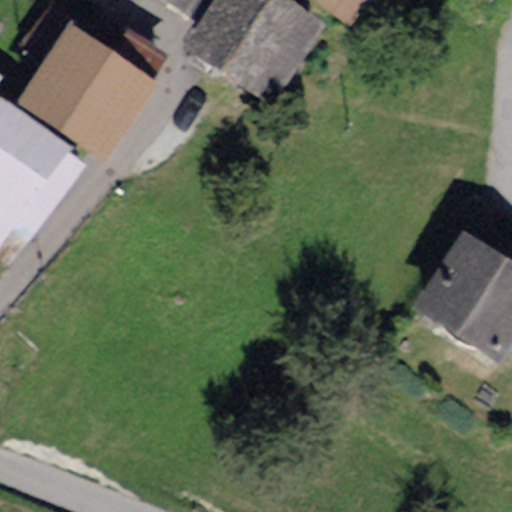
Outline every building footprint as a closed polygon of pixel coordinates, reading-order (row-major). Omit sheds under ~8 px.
[(104,0),(114,6),(117,0),(139,0),(178,27),(194,0),(104,0)] [(312,34),(260,0),(209,0),(172,57),(259,114),(312,34)] [(365,0),(289,0),(338,36),(365,0)] [(144,90),(61,31),(6,108),(89,167),(144,90)] [(81,172),(0,111),(0,264),(6,269),(81,172)] [(511,356),(511,277),(454,238),(402,315),(497,378),(511,356)]
